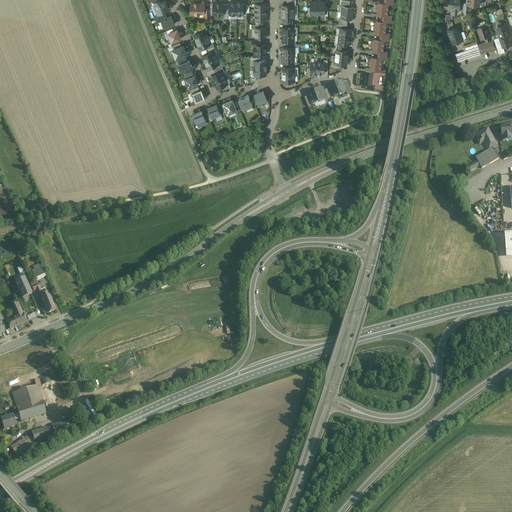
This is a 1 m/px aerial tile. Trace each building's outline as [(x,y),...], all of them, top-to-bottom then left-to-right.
[(158,0),(156,1),(155,2),(156,4),(154,5),(158,13),(158,14),(164,11),(169,9),(165,0),(161,2),(161,1),(159,0),(158,0)] [(460,2),(450,2),(450,10),(451,10),(451,13),(456,14),(456,10),(459,10),(460,2)] [(198,3),(195,3),(191,3),(191,14),(204,14),(204,10),(204,3),(198,3)] [(219,3),(217,3),(213,3),(213,15),(223,15),(223,14),(223,5),(223,3),(219,3)] [(167,18),(161,20),(164,28),(175,24),(171,16),(167,18)] [(508,35),(504,24),(507,23),(498,26),(500,32),(499,33),(501,38),(499,38),(502,45),(503,47),(511,44),(508,35)] [(486,25),(477,28),(481,38),(484,37),(486,41),(491,40),(486,25)] [(458,26),(448,30),(449,34),(449,35),(450,38),(452,44),(463,40),(458,26)] [(259,28),(255,28),(255,29),(255,38),(266,38),(266,28),(259,28)] [(347,29),(341,28),(341,29),(340,35),(350,37),(351,30),(347,29)] [(177,30),(168,33),(172,42),(181,39),(177,30)] [(199,33),(194,35),(197,41),(208,37),(205,30),(199,33)] [(350,37),(340,35),(339,39),(338,43),(347,44),(349,45),(350,37)] [(208,37),(197,41),(200,48),(204,46),(211,44),(211,43),(208,37)] [(486,41),(477,44),(478,46),(480,54),(497,48),(496,47),(494,39),(486,41)] [(173,49),(173,50),(174,53),(174,54),(176,58),(187,54),(183,45),(181,46),(173,49)] [(261,45),(255,45),(255,47),(254,47),(254,51),(255,51),(255,54),(266,54),(266,45),(261,45)] [(502,45),(496,47),(497,48),(499,54),(505,52),(503,47),(502,45)] [(478,46),(455,54),(458,61),(480,54),(478,46)] [(337,49),(336,49),(336,56),(348,58),(348,54),(348,51),(346,50),(337,49)] [(207,53),(203,55),(205,62),(216,57),(214,51),(207,53)] [(294,53),(282,53),(282,61),(290,61),(294,61),(294,57),(294,53)] [(348,58),(336,56),(335,63),(342,64),(346,64),(347,61),(348,58)] [(216,57),(205,62),(208,68),(213,66),(219,64),(219,63),(216,57)] [(180,64),(179,64),(181,69),(182,69),(183,72),(193,68),(191,65),(189,60),(187,61),(180,64)] [(260,61),(254,61),(254,63),(254,66),(254,69),(254,70),(251,70),(251,74),(254,74),(254,77),(262,77),(262,75),(263,74),(266,74),(266,69),(266,65),(266,61),(260,61)] [(216,74),(212,75),(213,78),(212,79),(214,82),(225,77),(222,71),(216,74)] [(186,79),(185,79),(188,87),(198,83),(197,79),(195,75),(194,76),(186,79)] [(225,77),(214,82),(215,85),(216,85),(217,88),(221,87),(227,84),(225,77)] [(343,82),(335,85),(330,87),(334,97),(339,96),(347,93),(348,93),(346,86),(346,85),(344,85),(343,82)] [(199,90),(191,93),(192,93),(195,102),(205,98),(201,89),(199,90)] [(323,90),(315,92),(315,93),(319,103),(327,100),(323,91),(323,90)] [(263,91),(254,94),(255,97),(258,103),(258,104),(262,103),(264,102),(267,100),(263,91)] [(319,103),(315,93),(308,95),(309,97),(312,105),(319,103)] [(252,106),(248,95),(239,99),(243,109),(252,106)] [(232,99),(223,103),(224,105),(227,112),(228,114),(237,110),(236,108),(233,101),(232,99)] [(217,104),(208,108),(209,112),(212,117),(215,116),(215,117),(221,115),(217,104)] [(202,110),(193,114),(193,116),(196,123),(197,123),(199,122),(201,126),(207,123),(205,120),(206,119),(202,110)] [(511,124),(501,126),(503,140),(509,139),(509,136),(511,135),(511,124)] [(488,128),(475,135),(479,144),(484,141),(489,150),(493,148),(497,146),(488,128)] [(489,150),(476,157),(478,161),(480,165),(482,168),(499,159),(493,148),(489,150)] [(478,161),(467,167),(469,171),(480,165),(478,161)] [(41,268),(32,272),(36,281),(45,277),(41,268)] [(24,278),(15,282),(19,290),(28,286),(24,278)] [(28,286),(19,290),(23,298),(31,294),(28,286)] [(45,308),(48,313),(56,310),(47,292),(40,296),(45,308)] [(13,319),(17,326),(20,325),(21,326),(23,325),(24,324),(27,322),(23,314),(23,315),(18,304),(13,306),(15,311),(15,312),(15,314),(17,317),(13,319)] [(199,323),(201,330),(228,324),(227,318),(199,323)] [(13,319),(7,322),(10,329),(17,326),(13,319)] [(37,386),(12,394),(19,414),(20,419),(21,421),(46,414),(37,386)] [(13,415),(0,419),(4,430),(16,426),(14,421),(13,415)] [(67,421),(51,426),(55,436),(70,431),(67,421)] [(47,428),(32,432),(35,442),(50,437),(47,428)] [(27,436),(10,447),(17,458),(34,447),(27,436)]
